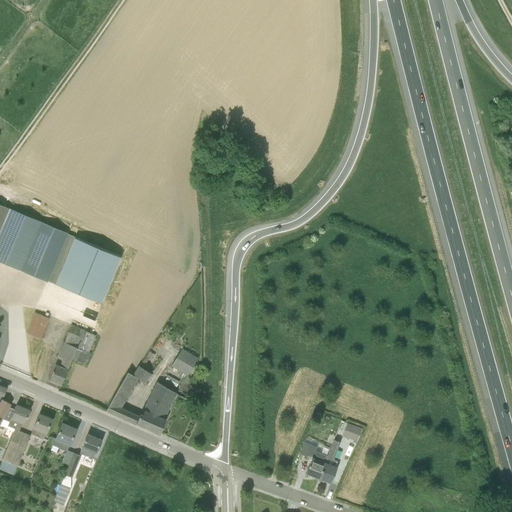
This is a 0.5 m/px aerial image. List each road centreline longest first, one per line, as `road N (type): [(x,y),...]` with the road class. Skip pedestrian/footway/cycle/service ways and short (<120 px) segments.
road 1 (motorway): [(372,0),(365,116),(340,181),(301,221),(255,236),(238,256),(224,469)]
road 2 (motorway): [(393,0),(511,449)]
road 3 (motorway): [(511,294),(436,0)]
road 4 (residential): [(224,469),(0,378)]
road 5 (track): [(0,164),(122,0)]
road 6 (unclassified): [(340,511),(224,469)]
